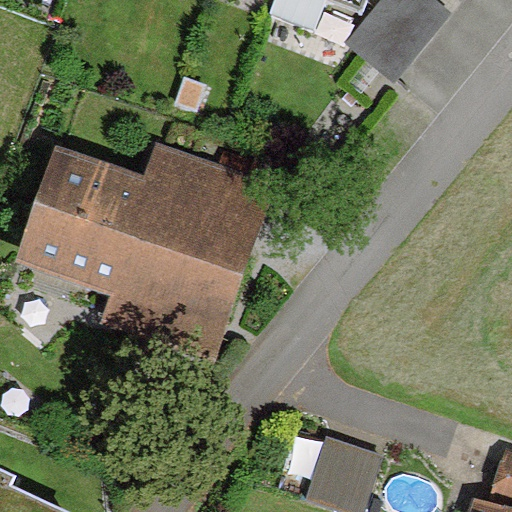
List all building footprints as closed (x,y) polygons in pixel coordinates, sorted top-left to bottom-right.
[(449,18),(427,0),(384,0),(347,45),(393,84),(449,18)] [(214,357),(266,186),(151,152),(144,176),(57,150),(21,268),(111,295),(103,323),(214,357)] [(361,511),(379,457),(329,442),(309,505),(333,511),(361,511)] [(511,448),(508,447),(490,502),(511,509),(511,448)] [(16,482),(0,474),(0,511),(55,511),(11,492),(16,482)] [(511,511),(511,509),(490,502),(476,498),(471,511),(511,511)]
